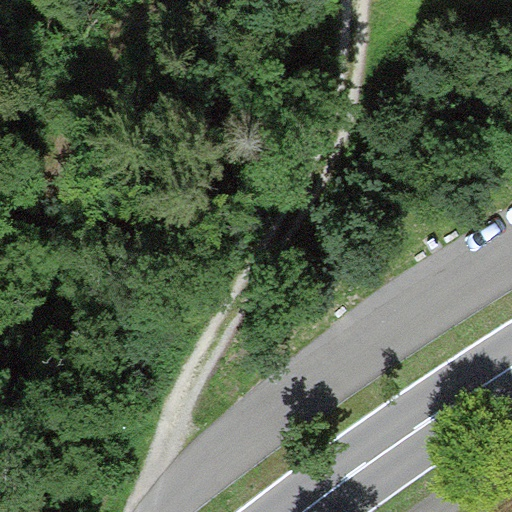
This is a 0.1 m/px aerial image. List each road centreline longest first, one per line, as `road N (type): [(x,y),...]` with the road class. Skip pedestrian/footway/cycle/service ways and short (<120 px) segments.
road 1 (track): [(358,0),(342,128),(178,406),(155,511)]
road 2 (primary): [(511,371),(306,511)]
